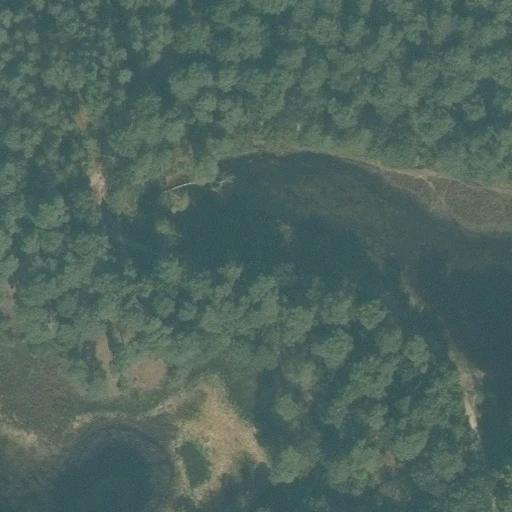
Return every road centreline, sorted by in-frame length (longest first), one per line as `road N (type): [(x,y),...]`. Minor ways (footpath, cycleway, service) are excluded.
road 1 (track): [(488,511),(449,390),(370,299),(298,277),(149,255),(72,212)]
road 2 (track): [(72,212),(210,0)]
road 3 (track): [(298,277),(323,441),(302,511)]
